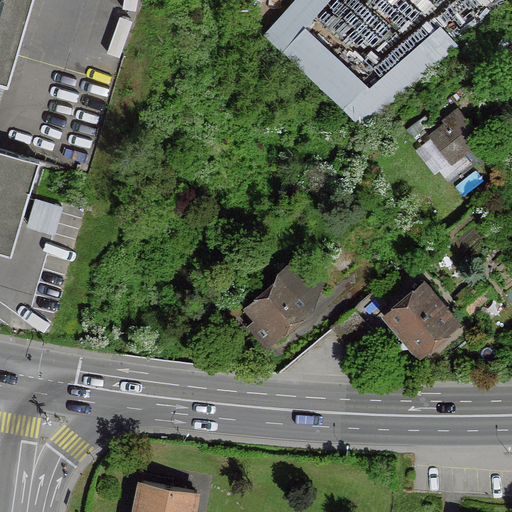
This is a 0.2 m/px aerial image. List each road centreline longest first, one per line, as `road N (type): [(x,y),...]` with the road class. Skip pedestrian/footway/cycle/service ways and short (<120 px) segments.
road 1 (primary): [(511,415),(314,412),(166,397)]
road 2 (secondary): [(34,511),(73,442),(108,417),(166,397)]
road 3 (primary): [(166,397),(31,376)]
road 4 (secondary): [(21,511),(17,475),(31,376)]
